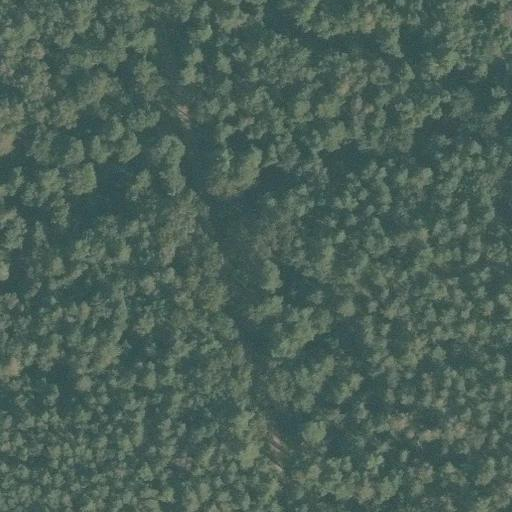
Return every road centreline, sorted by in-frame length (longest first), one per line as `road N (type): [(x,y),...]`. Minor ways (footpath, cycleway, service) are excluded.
road 1 (track): [(295,511),(201,197)]
road 2 (track): [(0,256),(201,197)]
road 3 (track): [(201,197),(155,0)]
